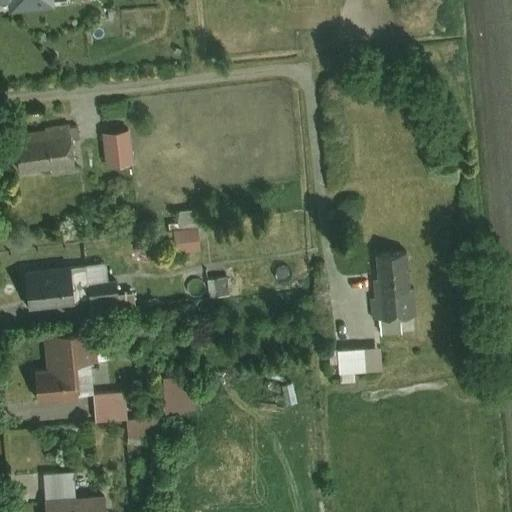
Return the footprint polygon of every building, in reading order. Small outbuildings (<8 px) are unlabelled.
[(127,99),(106,102),(108,114),(129,112),(127,99)] [(78,124),(27,130),(32,170),(58,166),(59,171),(83,168),(78,124)] [(136,125),(109,128),(114,162),(140,159),(136,125)] [(205,224),(178,226),(180,248),(206,246),(205,224)] [(408,249),(375,251),(380,314),(412,312),(408,249)] [(94,263),(80,265),(83,296),(98,294),(97,284),(94,263)] [(80,265),(32,270),(35,302),(83,296),(80,265)] [(231,274),(213,277),(217,294),(234,291),(231,274)] [(100,315),(144,310),(141,285),(126,287),(125,280),(97,284),(98,294),(100,315)] [(385,316),(386,331),(408,329),(407,315),(385,316)] [(99,324),(50,330),(54,362),(40,364),(44,395),(95,389),(92,360),(103,359),(99,324)] [(387,343),(344,346),(347,380),(362,379),(361,369),(389,367),(387,343)] [(197,372),(167,375),(171,409),(201,406),(197,372)] [(99,420),(129,416),(126,386),(95,389),(99,420)] [(132,435),(163,432),(161,412),(129,416),(132,435)] [(78,469),(49,471),(51,497),(81,495),(78,469)] [(51,497),(48,498),(49,511),(111,511),(110,492),(81,495),(51,497)]
